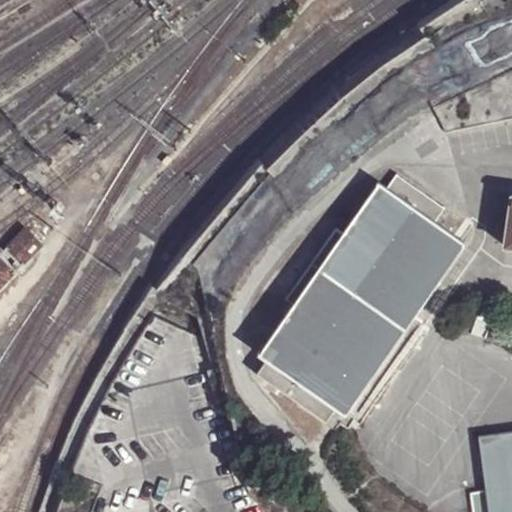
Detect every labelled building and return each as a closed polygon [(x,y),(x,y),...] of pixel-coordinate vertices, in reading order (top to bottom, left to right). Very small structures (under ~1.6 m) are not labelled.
[(347,412),(467,242),(435,221),(446,207),(398,174),(389,187),(380,182),(344,230),(337,226),(288,294),(295,299),(262,352),(265,363),(259,371),(328,420),(333,411),(347,412)] [(0,283),(38,244),(24,230),(0,254),(0,283)] [(259,511),(251,497),(223,419),(231,418),(212,369),(208,370),(205,340),(155,315),(118,378),(94,422),(73,471),(103,484),(93,511),(259,511)] [(511,511),(511,430),(480,435),(487,489),(472,491),(475,511),(511,511)] [(79,511),(85,493),(65,484),(57,511),(79,511)]
